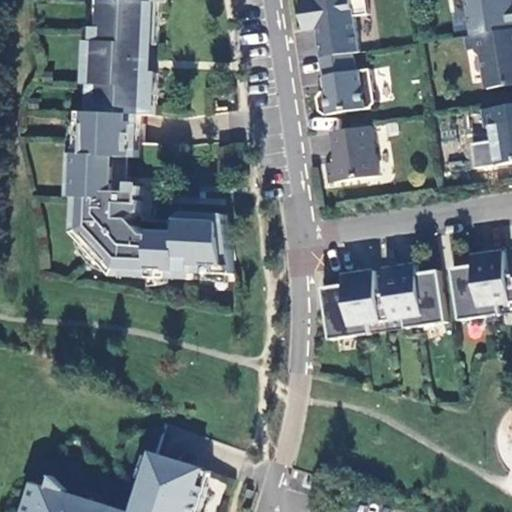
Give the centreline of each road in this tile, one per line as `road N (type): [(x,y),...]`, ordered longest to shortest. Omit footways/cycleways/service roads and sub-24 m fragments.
road 1 (residential): [(307,234),(298,398),(275,511)]
road 2 (residential): [(272,0),(307,234)]
road 3 (residential): [(511,204),(307,234)]
